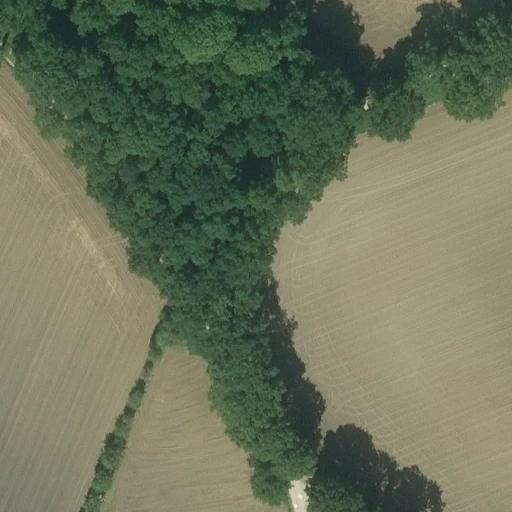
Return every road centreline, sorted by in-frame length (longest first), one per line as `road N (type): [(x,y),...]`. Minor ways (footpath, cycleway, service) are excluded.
road 1 (track): [(0,44),(105,171),(151,184),(511,58)]
road 2 (track): [(105,171),(315,511)]
